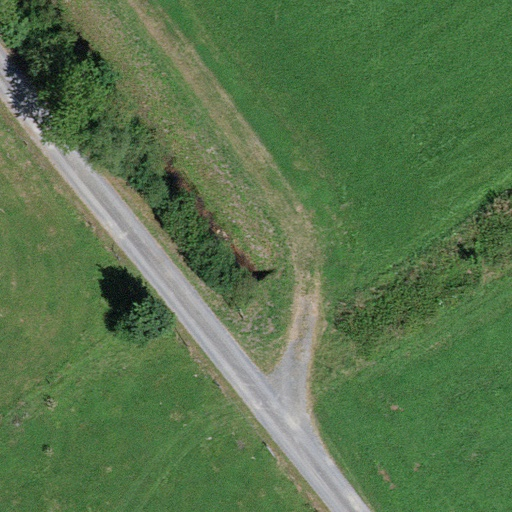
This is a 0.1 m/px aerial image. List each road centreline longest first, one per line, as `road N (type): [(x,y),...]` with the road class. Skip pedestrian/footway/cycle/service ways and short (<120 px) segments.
road 1 (track): [(282,421),(308,277),(294,221),(124,0)]
road 2 (track): [(282,421),(0,63)]
